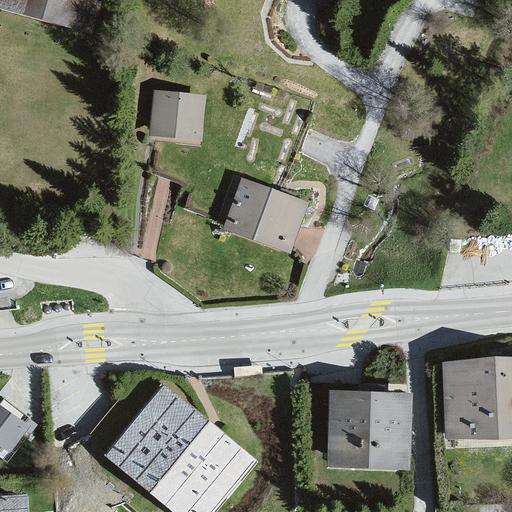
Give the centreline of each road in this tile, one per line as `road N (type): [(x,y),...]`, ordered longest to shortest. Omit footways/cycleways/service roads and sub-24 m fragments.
road 1 (residential): [(165,338),(511,311)]
road 2 (residential): [(165,338),(128,285),(0,267)]
road 3 (residential): [(0,351),(165,338)]
